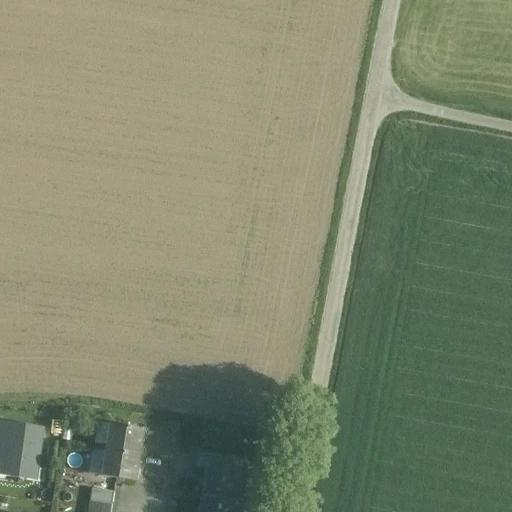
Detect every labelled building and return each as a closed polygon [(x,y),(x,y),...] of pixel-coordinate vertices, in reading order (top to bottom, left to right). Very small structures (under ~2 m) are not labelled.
[(42,429),(0,423),(0,474),(27,479),(32,447),(39,448),(42,429)] [(144,429),(110,424),(106,451),(140,456),(144,429)] [(140,456),(106,451),(102,477),(136,482),(140,456)] [(221,457),(199,454),(197,468),(209,470),(210,468),(219,470),(221,457)] [(219,470),(210,468),(209,470),(205,497),(242,502),(246,474),(219,470)] [(114,495),(92,491),(91,501),(113,504),(114,495)] [(240,511),(242,502),(205,497),(203,511),(240,511)] [(111,511),(113,504),(91,501),(89,511),(111,511)]
